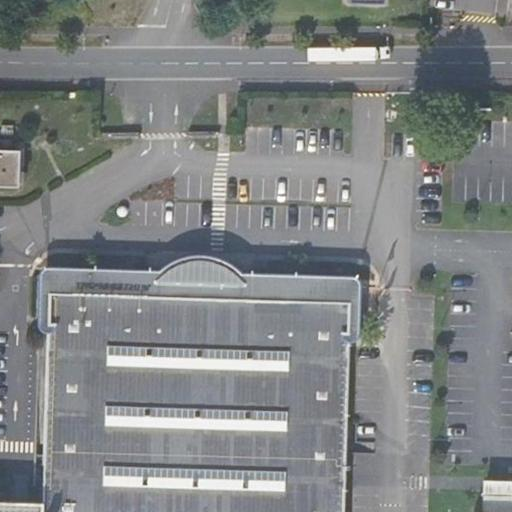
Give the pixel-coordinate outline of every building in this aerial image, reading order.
[(388,0),(354,0),(354,4),(388,8),(388,0)] [(0,134),(0,151),(13,151),(13,135),(0,134)] [(0,186),(19,187),(20,151),(13,151),(0,151),(0,186)] [(49,293),(35,292),(34,338),(47,338),(49,293)] [(341,511),(346,364),(366,364),(367,326),(347,325),(348,303),(195,298),(49,293),(47,338),(42,503),(3,502),(0,501),(0,511),(341,511)]
